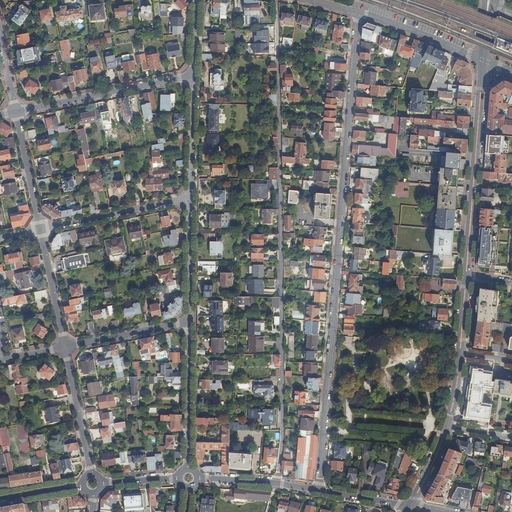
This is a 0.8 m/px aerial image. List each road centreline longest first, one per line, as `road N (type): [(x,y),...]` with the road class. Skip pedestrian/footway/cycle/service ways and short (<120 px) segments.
road 1 (residential): [(276,484),(283,441),(277,0)]
road 2 (residential): [(318,489),(358,12)]
road 3 (secondary): [(466,274),(484,60)]
road 4 (residential): [(193,75),(16,113)]
road 5 (residential): [(40,229),(191,197)]
road 6 (residential): [(189,468),(189,321)]
road 7 (residential): [(484,60),(358,12)]
road 8 (residential): [(92,474),(65,347)]
road 9 (residential): [(65,347),(189,321)]
road 10 (residential): [(189,321),(191,197)]
road 11 (residential): [(191,197),(193,75)]
road 12 (residential): [(65,347),(40,229)]
